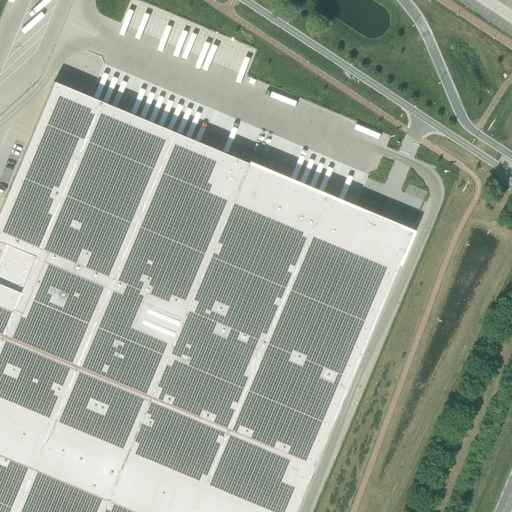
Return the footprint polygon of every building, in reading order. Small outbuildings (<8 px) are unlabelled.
[(194,0),(181,0),(178,8),(204,18),(208,5),(194,0)] [(252,73),(274,81),(279,70),(256,62),(252,73)] [(0,511),(294,511),(412,231),(399,225),(397,230),(390,227),(392,222),(387,220),(382,218),(380,223),(363,216),(364,213),(53,82),(0,209),(0,511)] [(183,101),(183,103),(187,104),(185,111),(215,120),(218,112),(183,101)] [(286,149),(283,156),(297,162),(302,150),(286,143),(285,144),(279,141),(277,145),(286,149)] [(353,184),(358,173),(307,152),(302,163),(337,177),(353,184)]
